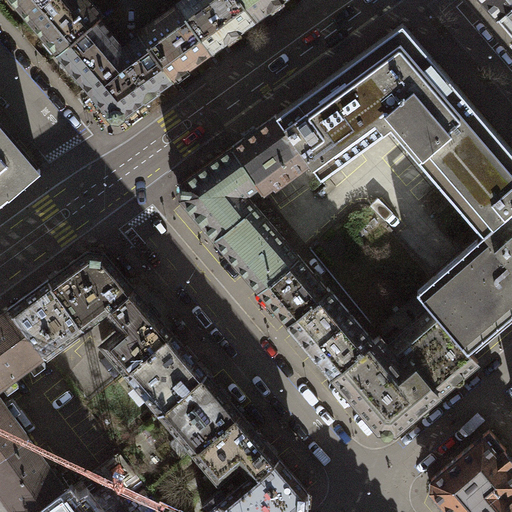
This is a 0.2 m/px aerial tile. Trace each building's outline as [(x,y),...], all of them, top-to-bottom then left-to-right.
[(13,0),(58,53),(98,18),(103,15),(89,0),(13,0)] [(241,0),(181,0),(177,3),(211,50),(255,19),(241,0)] [(241,0),(255,19),(280,0),(241,0)] [(511,0),(483,0),(499,18),(511,6),(511,0)] [(172,78),(211,50),(177,3),(138,31),(140,33),(172,78)] [(511,6),(499,18),(511,33),(511,6)] [(123,46),(98,18),(58,53),(109,111),(108,115),(112,119),(115,119),(119,120),(124,116),(124,113),(172,78),(140,33),(123,46)] [(392,125),(451,80),(405,19),(276,116),(310,161),(323,177),(392,125)] [(511,150),(451,80),(392,125),(484,233),(511,208),(511,150)] [(232,146),(264,190),(273,184),(275,186),(310,161),(276,116),(232,146)] [(0,202),(4,200),(37,172),(0,128),(0,202)] [(264,190),(232,146),(180,184),(179,194),(215,236),(254,203),(251,200),(264,190)] [(254,203),(215,236),(253,280),(260,288),(299,255),(292,247),(254,203)] [(511,208),(484,233),(417,290),(432,307),(469,350),(511,312),(511,208)] [(56,274),(49,279),(84,326),(106,310),(133,287),(103,251),(89,249),(56,274)] [(299,255),(260,288),(289,322),(328,289),(299,255)] [(84,326),(49,279),(43,283),(9,308),(43,351),(45,354),(84,326)] [(133,287),(106,310),(111,315),(120,326),(102,342),(127,371),(172,332),(169,328),(138,293),(133,287)] [(328,289),(289,322),(333,374),(374,340),(329,288),(328,289)] [(374,340),(333,374),(387,437),(478,360),(469,350),(432,307),(388,345),(380,335),(374,340)] [(0,383),(43,351),(9,308),(0,314),(0,383)] [(172,332),(127,371),(160,410),(206,371),(172,332)] [(206,371),(160,410),(194,449),(240,411),(206,371)] [(0,452),(26,434),(27,433),(0,395),(0,452)] [(194,449),(219,478),(240,460),(251,473),(253,472),(255,476),(279,456),(240,411),(194,449)] [(511,455),(490,429),(432,478),(431,488),(451,511),(511,511),(511,500),(508,496),(511,492),(511,455)] [(26,434),(0,452),(0,486),(18,511),(35,511),(67,489),(31,440),(26,434)] [(297,511),(306,505),(308,490),(279,456),(255,476),(253,472),(251,473),(206,511),(297,511)] [(67,489),(35,511),(87,511),(86,510),(76,496),(69,488),(67,489)]
